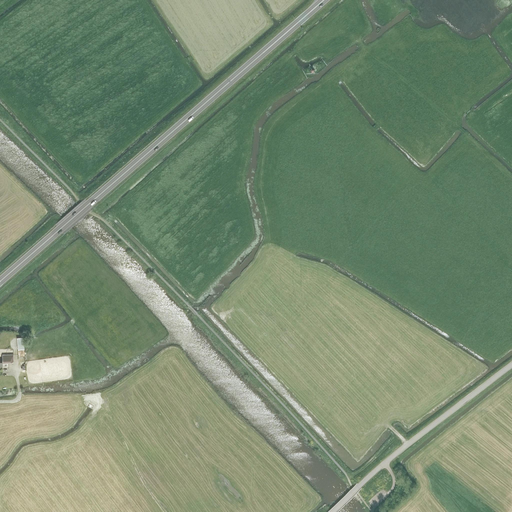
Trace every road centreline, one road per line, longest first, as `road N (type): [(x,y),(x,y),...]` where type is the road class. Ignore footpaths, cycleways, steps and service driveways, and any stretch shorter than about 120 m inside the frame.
road 1 (trunk): [(0,281),(324,0)]
road 2 (tertiary): [(331,511),(511,364)]
